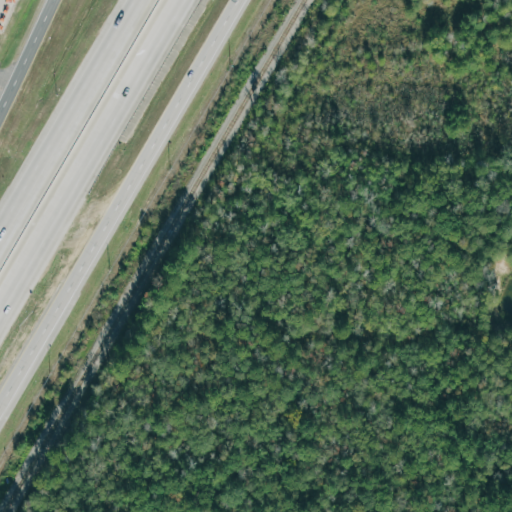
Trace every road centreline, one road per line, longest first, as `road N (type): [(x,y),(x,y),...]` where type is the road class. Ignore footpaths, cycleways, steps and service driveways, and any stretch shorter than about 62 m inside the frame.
road 1 (secondary): [(0,411),(242,0)]
road 2 (motorway): [(0,313),(183,0)]
road 3 (motorway): [(142,0),(0,241)]
road 4 (secondary): [(60,0),(0,123)]
